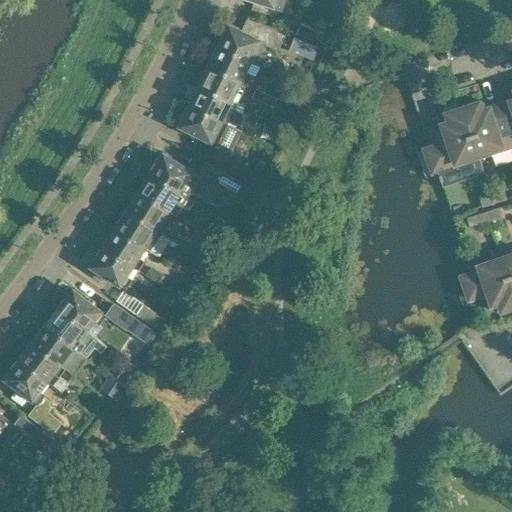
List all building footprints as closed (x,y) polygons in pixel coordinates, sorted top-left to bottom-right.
[(240,0),(253,4),(254,1),(281,10),(283,0),(240,0)] [(219,38),(215,46),(250,63),(251,62),(260,66),(266,55),(262,54),(266,45),(277,50),(283,37),(246,19),(240,32),(228,26),(223,38),(219,38)] [(321,44),(326,32),(301,21),(296,33),(321,44)] [(320,47),(294,37),(290,49),(315,58),(320,47)] [(214,57),(209,67),(247,86),(252,75),(256,76),(260,66),(251,62),(250,63),(215,46),(211,54),(214,57)] [(242,94),(247,86),(209,67),(205,74),(201,75),(198,81),(200,84),(199,87),(231,103),(232,101),(238,104),(242,94)] [(231,103),(199,87),(195,95),(192,95),(187,106),(227,126),(228,124),(236,128),(245,108),(238,104),(232,101),(231,103)] [(269,97),(255,90),(252,97),(265,103),(269,97)] [(511,92),(510,93),(511,98),(511,101),(499,105),(511,142),(511,92)] [(287,93),(284,101),(294,106),(298,98),(287,93)] [(511,147),(511,142),(499,105),(486,110),(483,102),(475,105),(474,103),(472,104),(473,105),(463,109),(478,156),(492,151),(492,154),(511,147)] [(184,117),(179,128),(191,134),(192,132),(218,144),(231,151),(241,131),(236,128),(228,124),(227,126),(187,106),(184,112),(182,113),(182,114),(184,117)] [(478,156),(463,109),(452,112),(452,111),(450,112),(450,113),(442,116),(445,124),(431,129),(436,146),(425,150),(433,174),(466,163),(465,160),(478,156)] [(283,129),(278,126),(273,134),(279,137),(283,129)] [(151,172),(151,173),(186,196),(198,178),(175,162),(176,160),(164,152),(158,162),(153,163),(150,168),(151,172)] [(236,159),(229,171),(253,184),(259,173),(236,159)] [(186,196),(151,173),(145,181),(142,181),(136,190),(169,212),(177,217),(183,207),(190,211),(195,202),(186,196)] [(228,174),(221,185),(244,199),(251,187),(228,174)] [(163,221),(169,212),(136,190),(130,198),(132,202),(126,211),(162,234),(168,223),(163,221)] [(506,199),(504,191),(492,195),(494,203),(506,199)] [(494,203),(492,195),(480,198),(482,207),(494,203)] [(501,217),(498,208),(486,212),(489,221),(501,217)] [(169,238),(162,234),(126,211),(121,218),(117,219),(111,227),(145,249),(157,257),(169,238)] [(489,221),(486,212),(467,218),(469,227),(489,221)] [(140,257),(145,249),(111,227),(106,235),(108,239),(102,248),(137,271),(144,260),(140,257)] [(200,257),(211,264),(221,249),(210,242),(200,257)] [(137,271),(102,248),(98,249),(94,254),(96,258),(89,269),(100,277),(102,274),(125,290),(137,271)] [(511,255),(502,259),(511,288),(511,255)] [(511,307),(511,288),(502,259),(479,267),(480,271),(461,277),(469,300),(488,294),(492,305),(494,304),(497,313),(506,310),(506,311),(508,310),(508,309),(511,307)] [(163,275),(152,268),(147,276),(159,283),(163,275)] [(64,298),(57,306),(96,335),(102,327),(99,325),(106,314),(84,298),(86,296),(75,287),(67,297),(64,298)] [(166,320),(144,304),(137,314),(158,330),(166,320)] [(52,318),(46,325),(80,350),(79,351),(87,357),(94,348),(100,353),(107,343),(96,335),(57,306),(51,314),(52,318)] [(134,317),(134,318),(127,328),(149,343),(156,333),(134,317)] [(80,350),(46,325),(45,327),(43,325),(36,334),(38,335),(33,342),(67,367),(66,369),(73,374),(87,357),(79,351),(80,350)] [(67,367),(33,342),(26,350),(23,351),(17,359),(48,382),(54,374),(59,377),(66,369),(67,367)] [(48,382),(17,359),(12,365),(11,370),(3,381),(1,383),(9,389),(11,387),(33,402),(34,401),(38,404),(28,416),(53,435),(63,423),(49,412),(52,409),(51,401),(40,393),(48,382)] [(124,371),(118,379),(124,384),(130,376),(124,371)] [(85,383),(73,374),(69,382),(80,390),(85,383)] [(0,442),(4,446),(15,456),(28,440),(37,448),(47,435),(24,417),(16,427),(0,414),(0,442)] [(27,476),(38,485),(45,478),(33,469),(27,476)]
